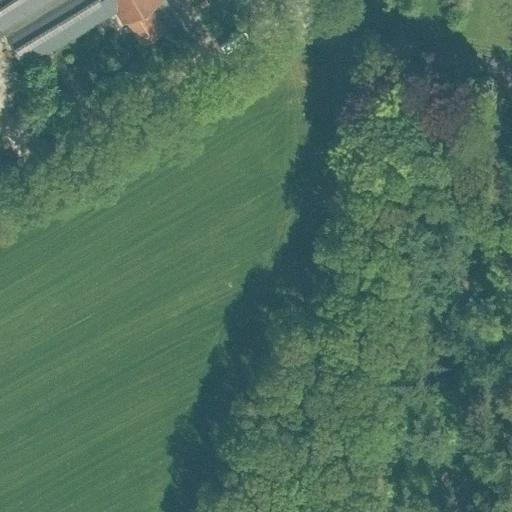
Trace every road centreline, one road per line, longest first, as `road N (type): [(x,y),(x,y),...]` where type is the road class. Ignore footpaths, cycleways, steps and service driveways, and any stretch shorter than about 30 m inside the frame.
road 1 (track): [(503,66),(473,262),(368,511)]
road 2 (tertiary): [(0,184),(277,11)]
road 3 (tertiary): [(511,68),(326,37),(277,11)]
